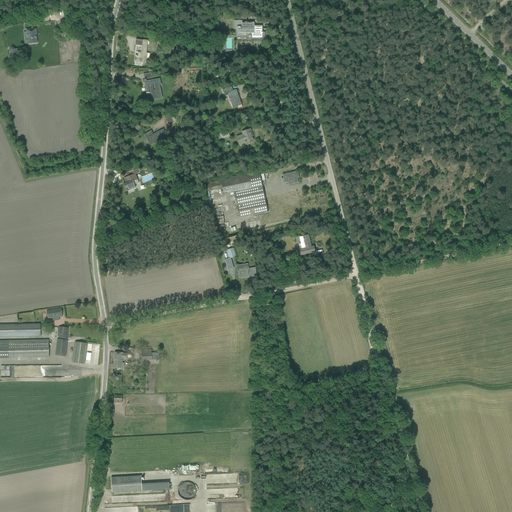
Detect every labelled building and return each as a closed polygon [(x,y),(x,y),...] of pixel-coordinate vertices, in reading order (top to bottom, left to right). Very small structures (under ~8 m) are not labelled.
[(242,21),(234,21),(234,28),(237,28),(237,36),(242,35),(242,33),(246,33),(252,33),(252,38),(259,37),(259,42),(260,42),(265,42),(265,37),(265,33),(263,33),(263,32),(261,32),(261,29),(254,29),(254,23),(249,23),(247,23),(247,22),(245,22),(245,23),(242,23),(242,21)] [(36,29),(26,30),(26,35),(27,35),(28,44),(37,43),(36,35),(37,35),(37,33),(36,29)] [(142,46),(141,54),(140,54),(140,53),(138,53),(138,56),(137,55),(136,56),(135,56),(134,61),(145,63),(148,41),(140,40),(136,40),(135,46),(142,46)] [(18,49),(10,49),(11,57),(11,60),(19,59),(19,57),(18,49)] [(147,85),(145,85),(146,89),(148,89),(149,92),(146,93),(146,94),(147,94),(148,100),(157,98),(157,99),(162,98),(159,85),(160,85),(159,79),(146,82),(146,80),(144,80),(145,81),(146,80),(147,85)] [(233,90),(232,86),(223,89),(224,94),(227,93),(233,108),(242,105),(240,99),(239,99),(238,97),(239,97),(236,89),(233,90)] [(174,122),(174,121),(176,120),(179,120),(179,117),(175,117),(175,118),(173,116),(171,117),(169,113),(164,116),(165,119),(168,124),(173,122),(174,122)] [(246,144),(255,141),(251,128),(241,132),(242,134),(236,136),(239,145),(246,144)] [(151,131),(144,134),(146,139),(148,138),(152,145),(166,137),(162,129),(153,134),(151,131)] [(218,139),(227,137),(228,139),(230,138),(228,132),(221,134),(220,131),(216,132),(218,139)] [(139,183),(135,174),(138,173),(136,168),(126,173),(127,177),(124,178),(125,182),(126,181),(127,183),(123,184),(126,191),(127,191),(128,191),(128,190),(135,187),(134,185),(139,183)] [(208,182),(206,183),(208,192),(222,189),(223,194),(233,192),(238,218),(268,213),(261,179),(259,172),(208,182)] [(282,175),(283,178),(282,179),(283,184),(288,182),(289,185),(291,184),(298,183),(297,178),(299,177),(298,174),(296,174),(295,172),(292,172),(282,175)] [(300,250),(301,255),(314,252),(313,247),(311,247),(308,235),(299,238),(302,249),(300,250)] [(229,259),(225,260),(228,270),(233,268),(230,258),(236,257),(233,248),(226,250),(229,259)] [(237,267),(237,271),(239,271),(240,278),(248,277),(248,278),(252,277),(252,279),(257,278),(255,268),(243,270),(243,266),(237,267)] [(62,317),(61,309),(46,311),(48,319),(62,317)] [(0,324),(0,337),(41,336),(40,324),(0,324)] [(67,337),(68,328),(59,327),(56,355),(65,356),(68,337),(67,337)] [(47,340),(31,340),(0,340),(0,358),(9,358),(48,357),(47,340)] [(72,362),(84,364),(87,344),(75,342),(72,362)] [(159,360),(158,353),(151,353),(151,349),(141,349),(142,360),(159,360)] [(114,352),(113,380),(121,380),(122,358),(126,359),(126,353),(114,352)] [(111,478),(112,492),(142,491),(141,476),(111,478)] [(183,497),(196,495),(194,482),(181,484),(183,497)]
